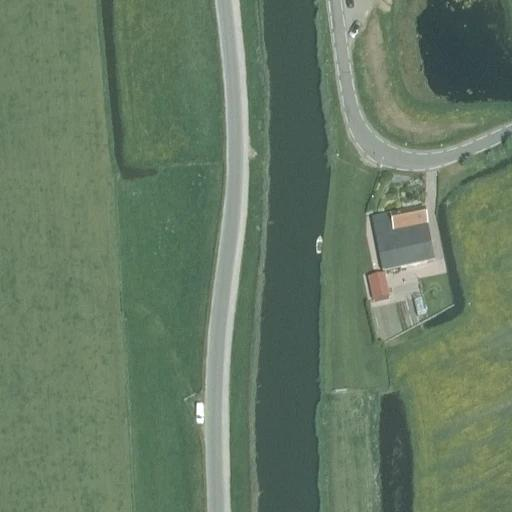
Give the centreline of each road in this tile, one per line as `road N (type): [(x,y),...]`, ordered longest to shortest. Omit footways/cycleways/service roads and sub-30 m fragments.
road 1 (unclassified): [(217,511),(217,348),(236,162),(225,0)]
road 2 (unclassified): [(511,133),(436,163),(375,149),(348,103),(334,0)]
